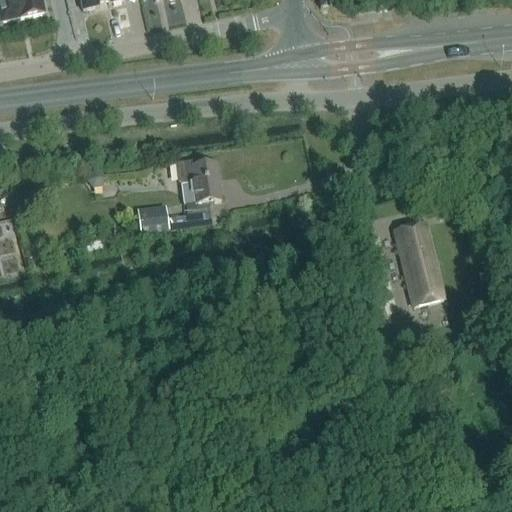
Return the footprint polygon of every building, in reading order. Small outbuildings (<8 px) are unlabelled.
[(19,21),(20,22),(45,17),(40,0),(0,0),(0,18),(2,25),(19,21)] [(103,0),(79,0),(83,13),(105,7),(103,0)] [(320,11),(329,10),(327,1),(319,2),(320,11)] [(175,184),(178,187),(189,185),(191,204),(182,206),(184,219),(206,217),(205,206),(217,204),(213,166),(188,169),(188,166),(189,166),(188,165),(172,167),(172,168),(173,168),(175,184)] [(100,174),(90,175),(86,184),(92,192),(102,191),(106,182),(100,174)] [(168,236),(164,208),(136,213),(140,240),(168,236)] [(413,312),(442,305),(423,228),(393,235),(413,312)]
